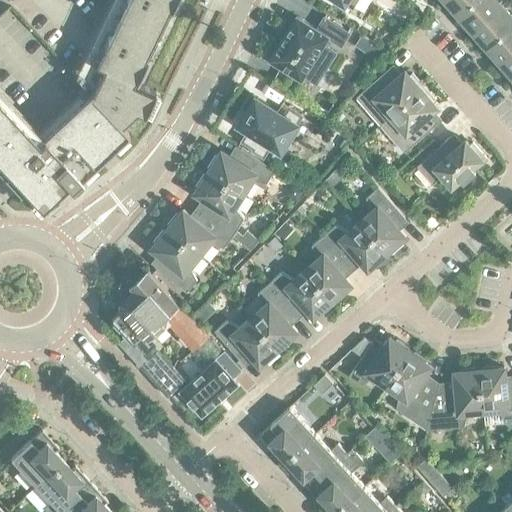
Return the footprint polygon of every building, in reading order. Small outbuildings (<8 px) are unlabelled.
[(125,0),(95,63),(103,67),(91,91),(90,90),(90,91),(123,126),(137,112),(143,115),(155,91),(135,81),(174,0),(125,0)] [(341,0),(354,8),(359,0),(341,0)] [(460,14),(475,0),(447,0),(459,13),(458,14),(459,15),(460,14)] [(474,30),(503,5),(497,0),(475,0),(460,14),(474,30)] [(489,46),(511,25),(511,16),(503,5),(474,30),(488,45),(487,46),(488,47),(489,46)] [(326,67),(336,51),(324,44),(329,37),(342,45),(350,32),(325,16),(317,28),(297,15),(269,59),(302,80),(314,60),(326,67)] [(503,63),(511,54),(511,25),(489,46),(503,63)] [(511,54),(503,63),(511,72),(511,54)] [(356,96),(381,124),(424,86),(412,72),(410,74),(406,70),(398,76),(390,66),(356,96)] [(424,86),(381,124),(405,151),(439,122),(430,112),(438,106),(433,101),(436,99),(424,86)] [(0,99),(0,171),(19,192),(24,187),(41,205),(66,182),(69,185),(104,155),(110,149),(129,133),(123,126),(90,91),(38,139),(0,99)] [(239,123),(248,129),(240,142),(264,157),(272,144),(282,150),(299,123),(298,122),(304,114),(289,105),(284,113),(253,94),(244,107),(247,109),(239,123)] [(433,183),(444,174),(453,184),(462,176),(465,179),(477,169),(476,168),(487,158),(473,141),(471,143),(466,139),(459,145),(451,135),(417,165),(433,183)] [(222,149),(209,171),(244,193),(252,180),(267,183),(276,169),(241,147),(235,157),(222,149)] [(338,166),(325,180),(331,187),(345,175),(338,166)] [(208,200),(202,209),(234,235),(245,218),(236,206),(244,193),(209,171),(196,192),(208,200)] [(372,210),(360,221),(388,252),(406,235),(397,224),(406,216),(379,186),(367,196),(372,210)] [(184,208),(168,228),(201,254),(210,242),(225,247),(234,235),(202,209),(195,217),(184,208)] [(335,224),(324,234),(351,264),(359,257),(369,268),(388,252),(360,221),(349,231),(335,224)] [(201,254),(168,228),(152,247),(164,256),(156,265),(188,291),(198,279),(191,266),(201,254)] [(317,258),(306,268),(333,299),(352,283),(343,272),(351,264),(324,234),(313,244),(317,258)] [(281,272),(270,282),(297,312),(305,305),(315,316),(333,299),(306,268),(295,278),(281,272)] [(129,331),(116,344),(135,364),(138,361),(168,394),(186,378),(159,349),(164,345),(157,336),(171,323),(194,349),(197,346),(209,335),(149,269),(134,282),(138,287),(124,300),(124,304),(125,305),(114,315),(129,331)] [(263,306),(252,316),(279,347),(298,330),(288,319),(297,312),(270,282),(258,292),(263,306)] [(279,347),(252,316),(240,326),(227,319),(215,330),(242,360),(251,352),(261,363),(279,347)] [(211,362),(181,391),(203,415),(239,383),(233,376),(242,368),(225,350),(224,351),(209,335),(197,346),(211,362)] [(375,376),(387,384),(411,350),(390,336),(382,348),(365,337),(353,348),(363,355),(349,375),(362,384),(375,376)] [(397,408),(427,429),(438,387),(423,376),(431,364),(411,350),(387,384),(400,393),(397,408)] [(505,366),(480,368),(484,410),(499,408),(506,421),(511,420),(511,380),(506,381),(505,366)] [(438,387),(427,429),(465,425),(469,411),(484,410),(480,368),(455,371),(457,385),(438,387)] [(322,392),(333,381),(325,373),(314,384),(322,392)] [(280,449),(289,457),(316,432),(291,405),(260,434),(277,452),(280,449)] [(403,449),(378,422),(365,435),(390,461),(403,449)] [(10,457),(35,484),(63,459),(55,450),(58,447),(41,428),(10,457)] [(293,470),(309,487),(348,452),(339,442),(331,448),(316,432),(289,457),(297,466),(293,470)] [(329,502),(338,510),(365,485),(353,471),(365,459),(357,451),(356,451),(353,447),(348,452),(309,487),(326,505),(329,502)] [(418,465),(431,480),(440,472),(427,457),(418,465)] [(43,508),(47,511),(58,511),(91,482),(75,464),(71,468),(63,459),(35,484),(50,501),(43,508)] [(440,472),(431,480),(444,495),(453,487),(440,472)] [(111,511),(112,511),(104,503),(107,499),(91,482),(58,511),(111,511)] [(388,511),(397,505),(388,495),(380,501),(365,485),(338,510),(339,511),(388,511)]
